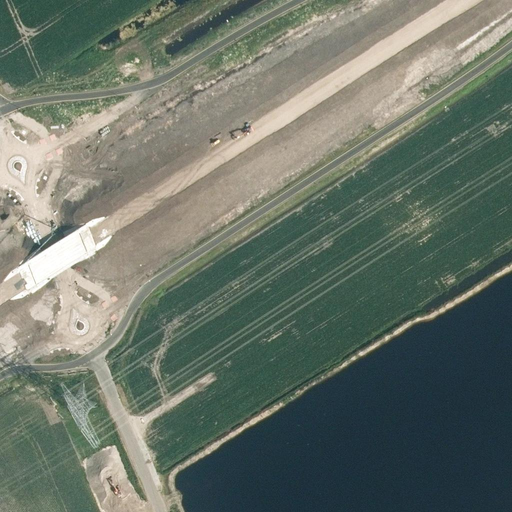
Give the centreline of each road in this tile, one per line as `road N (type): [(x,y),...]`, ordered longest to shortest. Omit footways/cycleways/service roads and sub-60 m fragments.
road 1 (trunk): [(0,285),(455,0)]
road 2 (trunk): [(94,319),(511,42)]
road 3 (trunk): [(300,0),(94,124),(29,154)]
road 4 (unclassified): [(159,511),(104,382)]
